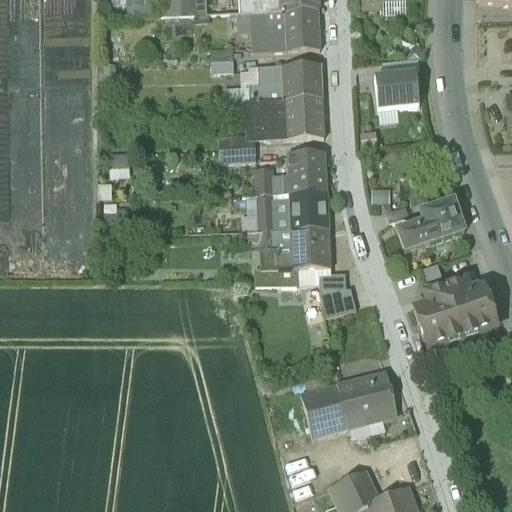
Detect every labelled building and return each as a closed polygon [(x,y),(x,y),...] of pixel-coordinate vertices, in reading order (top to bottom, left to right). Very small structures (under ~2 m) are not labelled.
[(112,0),(113,11),(128,10),(129,19),(148,18),(146,0),(112,0)] [(155,0),(157,22),(179,21),(177,0),(155,0)] [(205,0),(177,0),(179,21),(179,22),(207,21),(205,0)] [(250,19),(281,17),(279,0),(238,0),(239,19),(240,19),(250,19)] [(316,0),(279,0),(281,17),(284,17),(317,16),(316,0)] [(379,14),(379,8),(377,7),(376,0),(361,0),(362,14),(379,14)] [(511,0),(474,0),(474,9),(511,10),(511,0)] [(317,16),(284,17),(286,57),(319,56),(317,16)] [(252,58),(286,57),(284,17),(281,17),(250,19),(251,37),(252,58)] [(250,19),(240,19),(241,38),(251,37),(250,19)] [(210,56),(210,67),(232,66),(232,55),(210,56)] [(233,78),(232,66),(210,67),(211,79),(233,78)] [(320,70),(282,72),(283,105),(321,103),(322,103),(320,70)] [(252,106),(283,105),(282,72),(282,71),(256,72),(257,89),(251,90),(252,106)] [(373,84),(377,117),(418,113),(415,79),(373,84)] [(224,101),(225,108),(248,107),(247,94),(236,95),(236,101),(224,101)] [(321,103),(283,105),(285,146),(323,144),(321,103)] [(254,147),(285,146),(283,105),(252,106),(252,117),(253,143),(254,147)] [(252,106),(248,107),(225,108),(224,108),(224,118),(252,117),(252,106)] [(231,144),(231,155),(254,154),(254,147),(253,143),(231,144)] [(254,169),(254,154),(231,155),(218,156),(219,170),(254,169)] [(288,161),(289,182),(289,199),(327,197),(325,159),(288,161)] [(257,200),(272,200),(271,183),(271,175),(256,176),(257,200)] [(283,182),(271,183),(272,200),(284,199),(283,182)] [(327,197),(289,199),(290,218),(291,236),(329,234),(327,197)] [(273,218),(272,200),(257,200),(259,237),(274,237),(273,218)] [(398,237),(405,258),(429,250),(430,250),(464,239),(453,208),(419,219),(422,229),(398,237)] [(385,219),(389,229),(409,223),(405,213),(385,219)] [(290,218),(273,218),(274,237),(291,236),(290,218)] [(331,274),(329,234),(291,236),(274,237),(259,237),(259,243),(260,275),(260,277),(277,277),(277,276),(331,274)] [(259,243),(259,237),(240,238),(241,246),(254,245),(259,243)] [(277,290),(277,277),(260,277),(260,275),(255,275),(255,290),(277,290)] [(318,280),(319,296),(345,295),(344,279),(318,280)] [(433,355),(435,356),(445,353),(446,350),(445,344),(459,340),(461,347),(463,347),(460,339),(474,335),(476,341),(479,342),(488,339),(490,336),(489,333),(494,331),(482,293),(468,298),(465,286),(424,300),(427,311),(414,315),(427,353),(432,352),(433,355)] [(350,295),(345,295),(319,296),(325,323),(355,316),(350,295)] [(463,347),(479,342),(476,341),(474,335),(460,339),(463,347)] [(445,344),(446,350),(447,352),(461,347),(459,340),(445,344)] [(343,413),(348,435),(396,423),(385,377),(353,385),(353,386),(359,409),(343,413)] [(339,389),(337,389),(343,413),(359,409),(353,386),(339,389)] [(348,435),(343,413),(337,389),(300,398),(312,445),(348,435)] [(331,493),(340,511),(368,511),(367,508),(379,503),(366,477),(367,476),(366,475),(365,475),(331,492),(329,492),(330,494),(331,493)] [(416,511),(409,492),(379,503),(367,508),(368,511),(416,511)]
